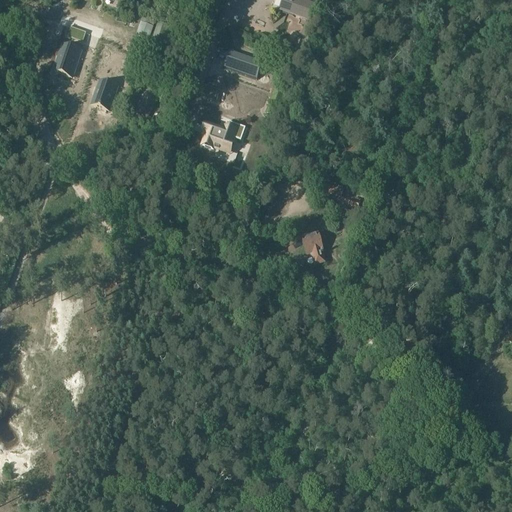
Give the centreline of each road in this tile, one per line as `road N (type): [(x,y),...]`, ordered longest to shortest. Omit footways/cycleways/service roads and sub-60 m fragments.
road 1 (track): [(347,323),(450,0)]
road 2 (track): [(347,323),(279,290),(154,258),(110,227),(62,164)]
road 3 (track): [(347,323),(444,430),(511,456)]
road 4 (track): [(347,323),(277,511)]
road 5 (unclassified): [(62,164),(4,0)]
road 6 (unclassified): [(62,164),(0,316)]
